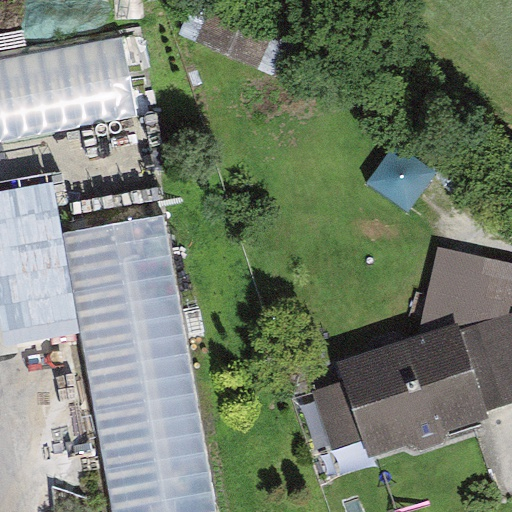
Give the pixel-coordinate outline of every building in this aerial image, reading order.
[(0,143),(141,121),(127,35),(0,55),(0,143)] [(55,178),(0,188),(0,296),(7,338),(81,325),(64,230),(55,178)] [(220,511),(170,213),(64,230),(81,325),(116,511),(220,511)] [(511,263),(497,260),(491,292),(511,296),(511,263)] [(355,378),(323,389),(343,450),(376,439),(382,460),(501,420),(497,410),(511,404),(511,319),(479,331),(475,322),(350,363),(355,378)]
